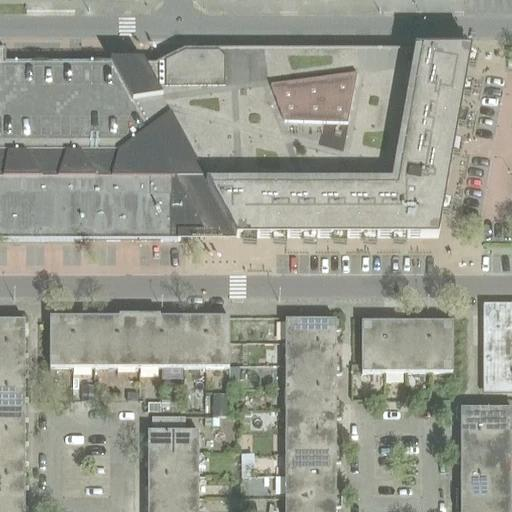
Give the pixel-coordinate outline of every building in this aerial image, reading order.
[(0,242),(80,243),(177,243),(179,243),(179,236),(206,236),(206,235),(220,235),(231,235),(232,236),(236,242),(242,242),(256,242),(272,242),(286,242),(302,242),(316,242),(332,243),(346,242),(362,243),(376,243),(392,243),(406,243),(437,243),(441,219),(444,206),(452,161),(454,147),(457,131),(459,118),(462,101),(465,88),(467,72),(470,58),(471,53),(464,53),(448,53),(414,53),(184,52),(154,67),(144,66),(143,64),(126,64),(110,64),(111,66),(5,66),(5,52),(0,52),(0,242)] [(483,396),(511,396),(511,307),(483,307),(483,312),(483,396)] [(51,320),(51,353),(51,370),(74,370),(74,320),(51,320)] [(74,320),(74,370),(96,370),(96,320),(74,320)] [(96,320),(96,370),(118,370),(118,320),(96,320)] [(118,320),(118,370),(140,370),(140,320),(118,320)] [(140,320),(140,370),(162,370),(162,320),(140,320)] [(162,320),(162,370),(183,370),(184,321),(162,320)] [(361,353),(361,375),(384,375),(384,325),(370,324),(370,320),(361,320),(361,353)] [(384,325),(384,375),(406,375),(406,320),(399,320),(399,325),(384,325)] [(406,320),(406,375),(428,375),(428,325),(415,325),(415,321),(406,320)] [(450,353),(451,321),(451,320),(442,320),(442,324),(428,325),(428,375),(450,376),(450,353)] [(184,321),(183,370),(205,370),(206,321),(184,321)] [(228,370),(228,353),(228,321),(206,321),(205,370),(228,370)] [(0,323),(0,346),(24,347),(24,324),(0,323)] [(285,323),(285,346),(335,347),(335,332),(340,332),(340,323),(285,323)] [(0,346),(0,368),(24,369),(24,347),(0,346)] [(285,346),(285,369),(339,369),(339,360),(335,360),(335,353),(335,347),(285,346)] [(24,369),(0,368),(0,390),(24,391),(24,369)] [(339,369),(285,369),(285,391),(335,391),(335,376),(339,376),(339,369)] [(228,370),(228,383),(238,383),(238,370),(228,370)] [(82,389),(82,404),(93,404),(94,389),(82,389)] [(24,391),(0,390),(0,412),(24,413),(24,391)] [(335,391),(285,391),(285,413),(339,413),(339,404),(335,404),(335,391)] [(213,397),(213,420),(226,420),(226,397),(213,397)] [(469,403),(469,412),(511,412),(511,403),(482,403),(469,403)] [(160,406),(148,406),(148,415),(160,415),(160,406)] [(24,413),(0,412),(0,434),(24,435),(24,413)] [(460,422),(460,435),(511,435),(511,412),(469,412),(455,412),(455,422),(460,422)] [(339,413),(285,413),(285,435),(335,435),(335,421),(339,420),(339,413)] [(24,435),(0,434),(0,456),(24,457),(24,435)] [(198,434),(151,434),(147,434),(147,457),(198,457),(198,434)] [(335,435),(285,435),(284,457),(340,457),(340,449),(335,449),(335,435)] [(455,448),(455,457),(511,457),(511,435),(460,435),(460,448),(455,448)] [(24,457),(0,456),(0,478),(24,479),(24,457)] [(198,457),(147,457),(147,479),(198,479),(198,457)] [(340,457),(284,457),(284,479),(335,479),(335,465),(340,465),(340,457)] [(460,465),(460,479),(511,479),(511,457),(455,457),(455,465),(460,465)] [(241,479),(249,479),(249,471),(241,471),(241,479)] [(24,479),(0,478),(0,501),(24,501),(24,479)] [(198,479),(147,479),(147,501),(198,501),(198,479)] [(335,479),(284,479),(284,501),(340,501),(340,494),(335,494),(335,479)] [(455,494),(455,501),(511,501),(511,479),(460,479),(460,494),(455,494)] [(24,511),(24,501),(0,501),(0,511),(24,511)] [(197,511),(198,501),(147,501),(147,511),(197,511)] [(340,501),(284,501),(284,511),(335,511),(335,510),(340,510),(340,501)] [(460,510),(460,511),(510,511),(511,501),(455,501),(455,510),(460,510)]
